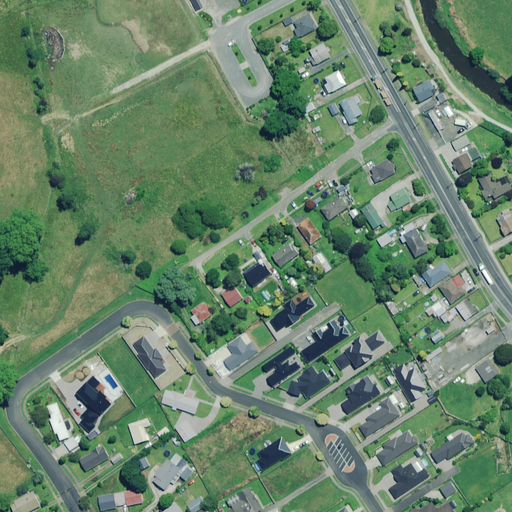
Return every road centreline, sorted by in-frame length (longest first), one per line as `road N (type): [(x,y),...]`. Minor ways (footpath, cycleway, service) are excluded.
road 1 (residential): [(402,117),(164,281)]
road 2 (residential): [(217,389),(160,317),(144,309),(123,314),(23,385),(12,405)]
road 3 (trunk): [(511,306),(402,117)]
road 4 (residential): [(217,389),(337,306)]
road 5 (trunk): [(402,117),(336,0)]
road 6 (residential): [(79,511),(12,405)]
